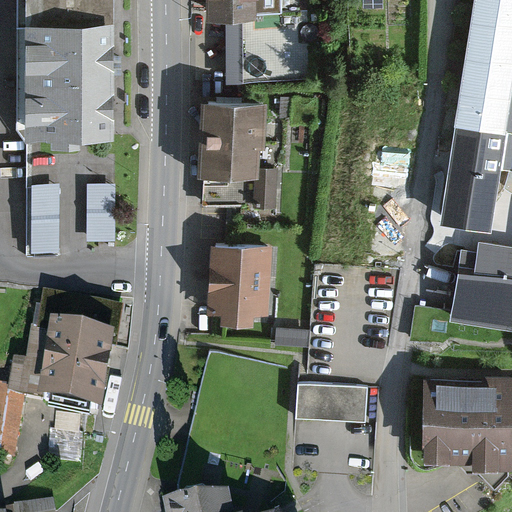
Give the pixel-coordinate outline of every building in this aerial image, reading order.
[(25,0),(25,130),(114,130),(115,0),(25,0)] [(257,0),(211,0),(212,13),(258,13),(257,0)] [(511,120),(511,0),(481,0),(447,220),(495,228),(511,120)] [(263,103),(210,100),(204,200),(258,203),(263,103)] [(33,180),(32,254),(62,254),(63,180),(33,180)] [(88,182),(88,241),(117,241),(117,182),(88,182)] [(268,248),(214,244),(209,317),(263,320),(268,248)] [(511,325),(511,275),(468,270),(462,319),(511,325)] [(389,276),(357,276),(357,293),(388,294),(389,276)] [(106,415),(124,314),(53,301),(41,370),(0,362),(0,452),(10,454),(20,399),(106,415)] [(277,324),(277,346),(311,348),(312,326),(277,324)] [(511,377),(433,378),(433,451),(474,451),(474,467),(511,466),(511,377)] [(368,387),(301,385),(300,417),(367,419),(368,387)] [(285,511),(285,510),(280,511),(235,511),(234,503),(185,511),(285,511)]
